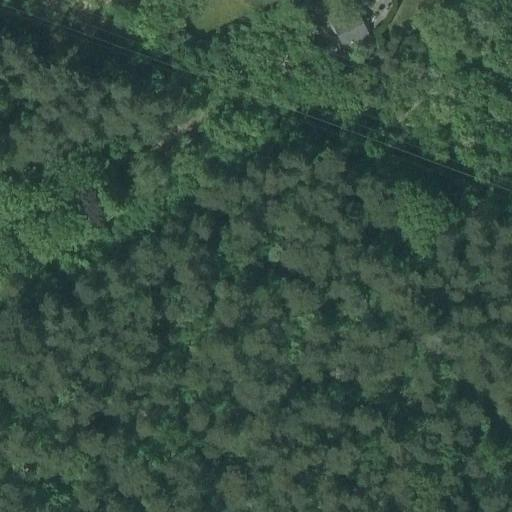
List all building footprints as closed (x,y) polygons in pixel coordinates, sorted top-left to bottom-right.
[(336,35),(361,22),(355,9),(330,22),(336,35)] [(471,10),(459,13),(462,28),(474,26),(471,10)] [(344,51),(370,40),(361,22),(336,35),(344,51)] [(378,49),(367,57),(369,76),(382,65),(378,49)] [(346,53),(336,66),(351,77),(360,64),(346,53)]
